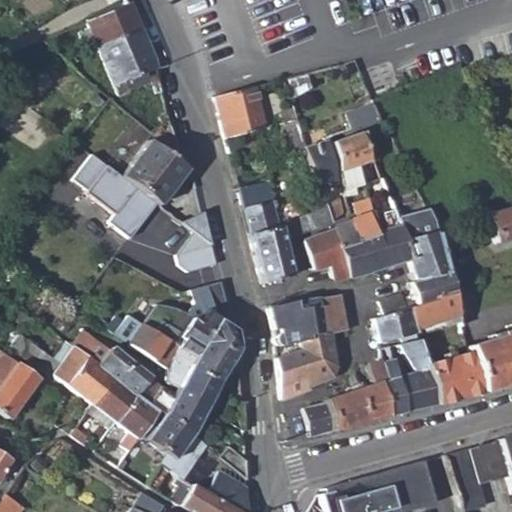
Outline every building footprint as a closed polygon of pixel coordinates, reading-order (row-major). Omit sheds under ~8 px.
[(125,9),(83,26),(84,30),(93,49),(94,48),(135,31),(125,9)] [(84,30),(75,35),(83,54),(93,49),(84,30)] [(135,31),(94,48),(116,97),(148,84),(149,88),(155,86),(146,57),(135,31)] [(47,42),(44,46),(64,62),(68,56),(55,44),(52,47),(47,42)] [(215,92),(221,135),(264,129),(258,86),(215,92)] [(369,106),(342,116),(348,131),(376,120),(369,106)] [(292,120),(281,123),(292,162),(304,158),(302,149),(292,120)] [(165,124),(147,134),(168,152),(173,148),(165,124)] [(332,141),(329,146),(341,199),(351,197),(345,169),(364,162),(354,135),(332,141)] [(321,142),(302,149),(304,158),(309,175),(318,204),(324,222),(338,215),(321,142)] [(144,143),(117,178),(155,207),(179,176),(177,169),(144,143)] [(309,175),(298,178),(305,202),(309,201),(311,206),(318,204),(309,175)] [(378,180),(369,183),(374,196),(384,193),(381,185),(378,180)] [(390,183),(381,185),(384,193),(391,212),(393,217),(402,214),(390,183)] [(262,184),(233,191),(246,236),(270,229),(275,227),(272,217),(256,221),(251,208),(268,203),(262,184)] [(351,197),(341,199),(343,210),(351,210),(353,208),(351,197)] [(270,229),(246,236),(258,284),(287,277),(280,243),(325,226),(324,222),(318,204),(311,206),(300,209),(303,216),(275,227),(270,229)] [(362,216),(346,222),(354,242),(369,237),(369,235),(374,233),(364,204),(360,208),(362,216)] [(511,205),(506,207),(473,218),(482,245),(511,236),(511,205)] [(369,237),(354,242),(365,273),(403,262),(407,261),(391,212),(385,213),(383,209),(377,211),(384,230),(374,233),(369,235),(369,237)] [(198,215),(177,224),(207,247),(198,215)] [(346,222),(328,229),(329,231),(335,249),(354,242),(346,222)] [(329,231),(297,243),(310,270),(323,268),(329,278),(341,280),(345,279),(335,249),(329,231)] [(432,232),(402,242),(407,261),(403,262),(411,282),(443,273),(432,232)] [(354,242),(335,249),(345,279),(365,273),(354,242)] [(410,305),(402,308),(409,330),(439,321),(433,299),(449,295),(443,273),(411,282),(404,284),(410,305)] [(151,295),(146,303),(164,316),(169,308),(151,295)] [(449,295),(433,299),(439,321),(440,323),(455,319),(449,295)] [(333,296),(314,298),(320,331),(321,335),(323,334),(341,329),(333,296)] [(393,296),(375,302),(378,315),(402,308),(400,304),(396,305),(393,296)] [(287,302),(264,308),(269,331),(275,330),(275,334),(270,338),(273,345),(272,348),(294,343),(303,342),(302,335),(320,331),(314,298),(287,302)] [(33,303),(25,312),(46,328),(49,325),(53,319),(33,303)] [(164,316),(156,327),(176,341),(188,323),(169,308),(164,316)] [(378,315),(368,318),(373,343),(396,337),(410,333),(409,330),(402,308),(378,315)] [(53,319),(49,325),(55,329),(59,323),(53,319)] [(178,342),(174,349),(190,359),(185,370),(212,386),(232,349),(228,331),(212,321),(204,334),(188,323),(176,341),(178,342)] [(29,325),(21,337),(57,364),(65,353),(29,325)] [(136,329),(124,346),(162,370),(174,349),(136,329)] [(296,351),(272,358),(276,391),(285,389),(287,394),(326,378),(330,367),(328,358),(323,334),(321,335),(320,331),(302,335),(303,342),(294,343),(296,351)] [(511,332),(463,347),(464,354),(475,393),(511,382),(511,332)] [(410,333),(396,337),(398,345),(413,343),(410,333)] [(80,334),(69,348),(81,358),(93,343),(80,334)] [(15,336),(6,349),(47,378),(48,376),(87,405),(89,407),(110,381),(81,358),(69,348),(65,353),(57,364),(15,336)] [(93,343),(81,358),(110,381),(114,384),(126,366),(93,343)] [(162,370),(161,385),(198,410),(212,386),(185,370),(190,359),(174,349),(162,370)] [(411,374),(391,378),(400,413),(435,405),(422,366),(418,353),(403,360),(411,374)] [(464,354),(422,366),(435,405),(475,393),(464,354)] [(0,418),(4,421),(32,380),(0,357),(0,418)] [(387,359),(374,362),(379,382),(375,383),(383,417),(400,413),(391,378),(387,359)] [(374,362),(362,366),(367,386),(375,383),(379,382),(374,362)] [(126,366),(114,384),(143,405),(155,387),(126,366)] [(345,392),(322,401),(322,402),(329,430),(383,417),(375,383),(367,386),(358,386),(357,383),(352,384),(352,376),(356,370),(352,366),(345,378),(347,386),(343,386),(345,392)] [(87,405),(82,413),(106,431),(111,424),(131,397),(114,384),(110,381),(89,407),(87,405)] [(172,393),(160,417),(187,436),(198,410),(172,393)] [(131,397),(111,424),(124,433),(119,440),(124,443),(129,446),(153,413),(131,397)] [(322,402),(301,407),(308,435),(329,430),(322,402)] [(160,417),(142,442),(162,457),(155,469),(162,474),(174,481),(176,482),(201,447),(160,417)] [(71,429),(65,437),(77,445),(83,437),(71,429)] [(511,434),(491,440),(507,495),(511,493),(511,434)] [(124,443),(104,463),(114,468),(129,446),(124,443)] [(321,495),(316,496),(320,511),(401,511),(425,506),(413,463),(326,488),(328,493),(321,495)] [(155,469),(144,488),(150,492),(162,474),(155,469)] [(204,486),(199,495),(227,511),(242,511),(242,488),(214,473),(204,486)] [(174,481),(164,500),(184,511),(227,511),(199,495),(176,482),(174,481)] [(0,496),(0,509),(4,511),(13,511),(17,507),(0,496)] [(129,509),(127,511),(154,511),(157,506),(140,496),(132,510),(129,509)]
